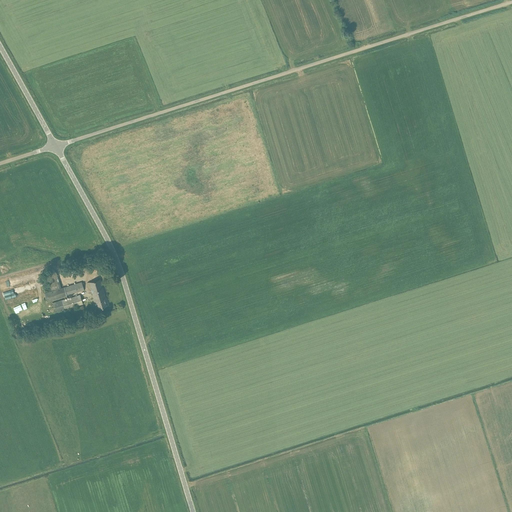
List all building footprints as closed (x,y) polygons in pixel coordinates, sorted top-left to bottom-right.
[(55,272),(46,274),(51,290),(60,287),(55,272)] [(100,279),(89,282),(94,299),(95,298),(98,308),(106,306),(103,296),(105,295),(100,279)] [(82,282),(44,293),(46,301),(68,295),(84,290),(82,282)] [(6,300),(21,295),(19,288),(4,293),(6,300)] [(80,295),(52,303),(55,312),(83,304),(80,295)]
